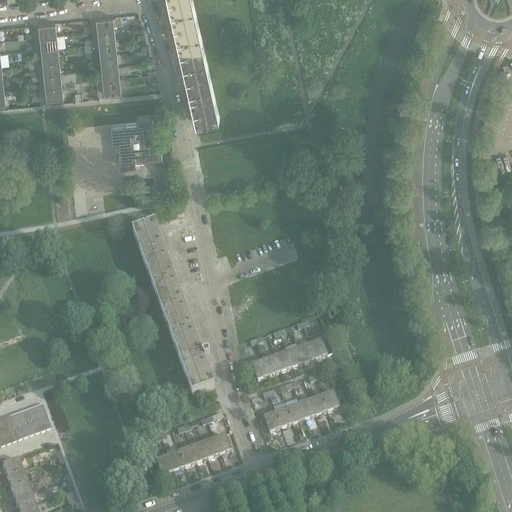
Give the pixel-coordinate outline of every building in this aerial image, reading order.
[(220,118),(193,0),(171,0),(199,122),(197,123),(197,124),(220,118)] [(95,19),(97,32),(114,31),(112,18),(95,19)] [(37,26),(39,38),(56,37),(55,24),(37,26)] [(114,31),(97,32),(98,45),(115,43),(114,31)] [(56,37),(39,38),(40,51),(57,49),(65,48),(64,36),(56,37)] [(115,43),(98,45),(99,57),(116,55),(115,43)] [(57,49),(40,51),(41,63),(59,61),(57,49)] [(0,55),(0,67),(1,68),(9,67),(8,54),(0,55)] [(116,55),(99,57),(100,69),(118,68),(116,55)] [(59,61),(41,63),(43,76),(60,74),(59,61)] [(118,68),(100,69),(102,82),(119,80),(118,68)] [(60,74),(43,76),(44,88),(61,86),(60,74)] [(119,80),(102,82),(103,95),(120,93),(119,80)] [(61,86),(44,88),(45,101),(63,99),(61,86)] [(138,123),(111,126),(113,141),(119,140),(121,167),(137,165),(136,160),(146,158),(147,166),(163,164),(161,141),(155,142),(153,116),(137,117),(138,123)] [(133,235),(148,276),(193,398),(213,391),(215,390),(215,389),(213,390),(204,365),(211,362),(210,357),(209,358),(207,354),(203,352),(199,354),(154,228),(156,227),(133,235)] [(322,342),(310,346),(316,362),(328,358),(322,342)] [(297,345),(285,349),(287,354),(293,370),(304,366),(299,350),(297,345)] [(310,346),(299,350),(304,366),(316,362),(310,346)] [(287,354),(276,358),(281,375),(293,370),(287,354)] [(276,358),(264,362),(270,379),(281,375),(276,358)] [(252,366),(258,383),(270,379),(264,362),(252,366)] [(334,394),(322,398),(328,414),(340,410),(334,394)] [(322,398),(311,402),(316,418),(328,414),(322,398)] [(297,401),(286,405),(293,426),(305,422),(299,406),(297,401)] [(311,402),(299,406),(305,422),(316,418),(311,402)] [(286,405),(274,409),(276,415),(282,431),(293,426),(286,405)] [(43,406),(37,408),(42,420),(48,418),(43,406)] [(37,408),(32,410),(36,422),(42,420),(37,408)] [(32,410),(26,412),(31,424),(36,422),(32,410)] [(26,412),(21,414),(25,426),(31,424),(26,412)] [(21,414),(15,416),(19,428),(25,426),(21,414)] [(264,419),(270,435),(282,431),(276,415),(264,419)] [(15,416),(9,418),(13,430),(19,428),(15,416)] [(9,418),(3,420),(7,433),(13,430),(9,418)] [(48,418),(42,420),(46,432),(52,430),(48,418)] [(42,420),(36,422),(41,434),(46,432),(42,420)] [(36,422),(31,424),(35,436),(41,434),(36,422)] [(31,424),(25,426),(30,438),(35,436),(31,424)] [(25,426),(19,428),(24,440),(30,438),(25,426)] [(19,428),(13,430),(18,443),(24,440),(19,428)] [(13,430),(7,433),(12,445),(18,443),(13,430)] [(7,433),(2,435),(6,447),(12,445),(7,433)] [(226,437),(214,441),(220,457),(232,453),(226,437)] [(214,441),(203,445),(209,461),(220,457),(214,441)] [(203,445),(191,450),(197,465),(209,461),(203,445)] [(191,450),(180,454),(186,470),(197,465),(191,450)] [(180,454),(168,458),(174,474),(186,470),(180,454)] [(156,462),(162,478),(174,474),(168,458),(156,462)] [(19,461),(3,466),(7,478),(23,472),(19,461)] [(23,472),(7,478),(11,490),(27,484),(23,472)] [(27,484),(11,490),(15,501),(31,495),(27,484)] [(31,495),(15,501),(19,511),(21,511),(35,507),(31,495)]
